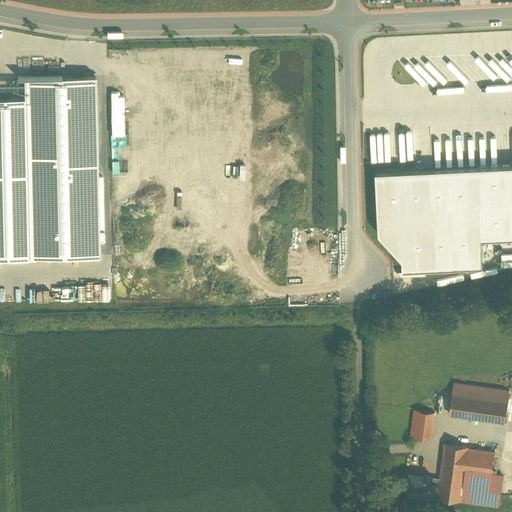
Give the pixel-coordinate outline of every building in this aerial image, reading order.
[(420,87),(429,79),(409,59),(401,68),(420,87)] [(222,76),(233,66),(228,61),(218,71),(222,76)] [(0,97),(0,260),(100,257),(94,77),(22,79),(23,96),(0,97)] [(421,155),(420,130),(407,131),(408,155),(421,155)] [(366,141),(381,140),(381,132),(365,133),(366,141)] [(511,164),(375,170),(377,233),(401,256),(401,266),(478,263),(477,234),(511,232),(511,164)] [(509,390),(454,383),(449,414),(505,422),(509,390)] [(434,412),(415,409),(411,436),(431,439),(434,412)] [(468,446),(445,443),(441,478),(433,477),(431,486),(439,488),(438,497),(461,500),(465,471),(491,475),(492,474),(495,451),(468,447),(468,446)] [(491,475),(465,471),(461,500),(499,506),(503,476),(492,474),(491,475)] [(433,476),(409,473),(406,492),(430,496),(431,486),(433,477),(433,476)]
